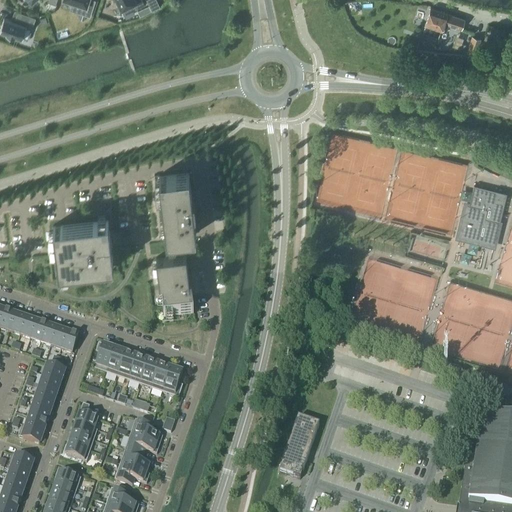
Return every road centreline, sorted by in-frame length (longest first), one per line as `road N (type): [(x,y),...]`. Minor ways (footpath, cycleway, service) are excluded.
road 1 (tertiary): [(216,511),(277,284),(282,218),(273,106)]
road 2 (residential): [(202,365),(217,316),(204,164),(0,208)]
road 3 (secondary): [(0,161),(246,91)]
road 4 (secondary): [(245,70),(0,137)]
road 5 (secondary): [(511,99),(292,63)]
road 6 (secondary): [(296,87),(429,92),(511,113)]
road 7 (residential): [(28,511),(93,326)]
road 8 (residential): [(153,511),(202,365)]
